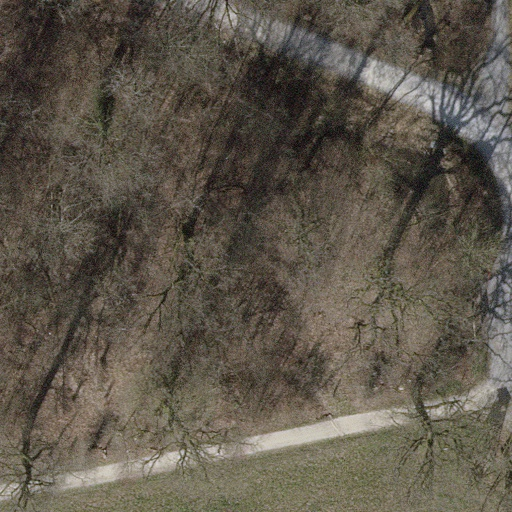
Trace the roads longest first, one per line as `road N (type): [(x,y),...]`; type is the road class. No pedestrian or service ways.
road 1 (track): [(511,375),(316,436),(0,496)]
road 2 (track): [(197,0),(492,124),(511,156)]
